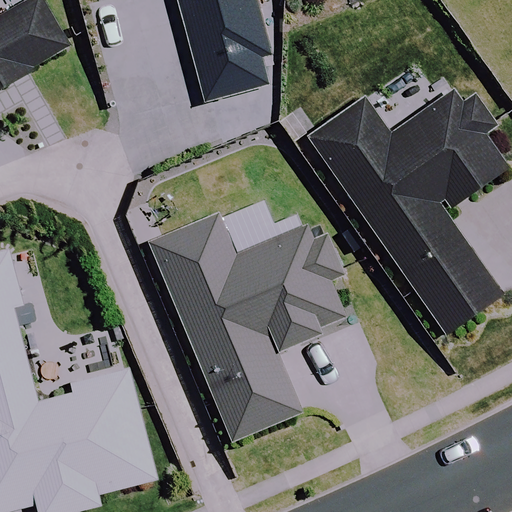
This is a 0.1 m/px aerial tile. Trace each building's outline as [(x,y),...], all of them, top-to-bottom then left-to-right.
[(0,94),(70,55),(38,0),(37,0),(0,21),(0,94)] [(255,0),(181,0),(206,100),(275,83),(255,0)] [(510,169),(459,93),(389,141),(365,105),(312,140),(445,337),(501,299),(443,214),(510,169)] [(327,241),(313,247),(306,231),(236,260),(218,217),(153,244),(234,443),(299,416),(277,361),(325,342),(318,326),(341,317),(328,284),(342,278),(327,241)] [(5,254),(0,255),(0,511),(11,511),(31,507),(32,511),(82,511),(93,509),(89,496),(150,481),(122,373),(28,397),(6,309),(18,306),(5,254)]
